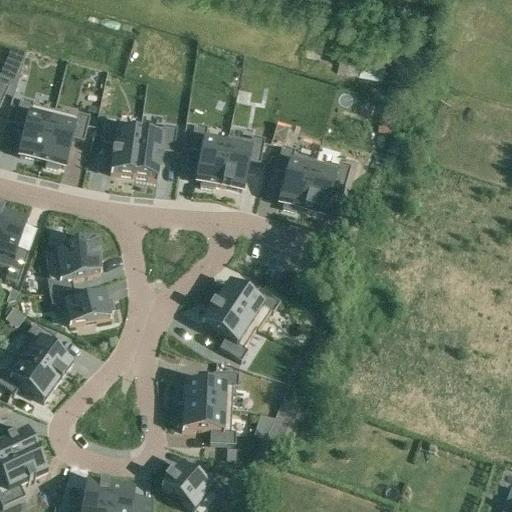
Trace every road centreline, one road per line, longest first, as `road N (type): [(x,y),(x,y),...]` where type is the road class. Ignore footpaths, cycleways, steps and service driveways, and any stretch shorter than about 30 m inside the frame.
road 1 (residential): [(133,354),(62,423),(59,441),(74,457),(105,465),(147,461),(154,441),(139,373)]
road 2 (residential): [(223,219),(217,260),(144,318)]
road 3 (residential): [(0,187),(121,216)]
